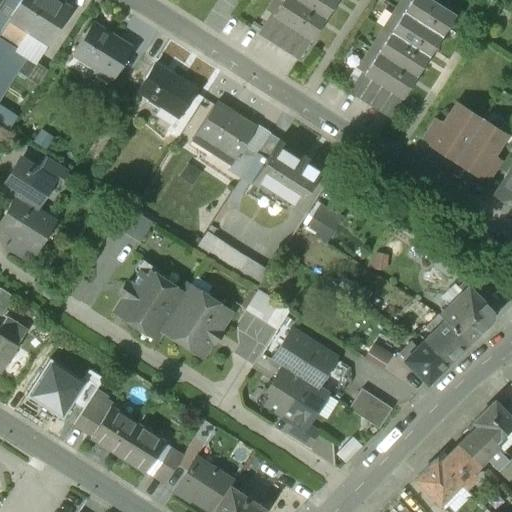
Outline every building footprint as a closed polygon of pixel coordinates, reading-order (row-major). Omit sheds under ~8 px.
[(0,30),(0,39),(26,57),(35,63),(69,9),(55,0),(19,0),(18,2),(0,30)] [(323,19),(294,0),(281,0),(272,15),(280,20),(290,27),(300,33),(310,40),(323,19)] [(335,0),(294,0),(323,19),(335,0)] [(454,16),(429,0),(410,0),(403,12),(440,36),(454,16)] [(440,36),(403,12),(390,32),(428,57),(440,36)] [(269,14),(256,34),(267,41),(280,20),(272,15),(269,14)] [(280,20),(267,41),(277,47),(290,27),(280,20)] [(114,40),(90,25),(73,52),(97,66),(94,72),(110,81),(130,48),(115,39),(114,40)] [(290,27),(277,47),(287,53),(300,33),(290,27)] [(428,57),(390,32),(377,53),(415,77),(428,57)] [(300,33),(287,53),(297,60),(310,40),(300,33)] [(0,98),(26,57),(0,39),(0,98)] [(415,77),(377,53),(364,74),(371,79),(381,85),(391,91),(401,98),(415,77)] [(177,80),(154,65),(137,91),(161,106),(156,114),(172,124),(194,89),(178,79),(177,80)] [(364,74),(361,72),(348,92),(358,99),(371,79),(364,74)] [(381,85),(371,79),(358,99),(368,105),(381,85)] [(381,85),(368,105),(378,111),(391,91),(381,85)] [(401,98),(391,91),(378,111),(389,118),(401,98)] [(213,105),(195,133),(217,147),(213,154),(230,165),(254,127),(253,126),(253,127),(236,116),(237,116),(235,115),(234,118),(213,105)] [(431,144),(430,145),(454,161),(480,120),(456,105),(443,125),(431,144)] [(433,118),(421,138),(431,144),(443,125),(433,118)] [(480,120),(454,161),(478,176),(478,175),(491,156),(504,135),(480,120)] [(269,133),(254,124),(253,126),(254,127),(230,165),(227,170),(240,178),(256,153),(269,133)] [(269,133),(256,153),(265,159),(277,141),(278,142),(279,139),(269,133)] [(265,159),(251,182),(294,209),(320,168),(278,142),(277,141),(265,159)] [(491,156),(478,175),(488,182),(501,162),(491,156)] [(66,173),(44,159),(37,171),(53,181),(52,182),(58,186),(66,173)] [(37,171),(26,164),(15,166),(1,188),(19,200),(34,209),(52,182),(53,181),(37,171)] [(511,166),(494,194),(511,205),(511,166)] [(34,209),(19,200),(13,210),(8,211),(0,222),(0,227),(14,236),(15,236),(35,249),(53,221),(34,209)] [(335,239),(343,210),(314,201),(305,230),(335,239)] [(151,223),(121,203),(108,224),(138,243),(151,223)] [(269,272),(206,232),(194,250),(257,290),(269,272)] [(35,249),(15,236),(14,236),(7,248),(27,261),(35,249)] [(469,268),(450,255),(442,267),(461,279),(469,268)] [(182,294),(155,276),(157,274),(156,270),(145,263),(130,286),(125,283),(118,294),(123,297),(114,311),(155,338),(161,328),(182,294)] [(228,312),(188,286),(182,294),(161,328),(201,354),(210,340),(214,343),(220,333),(216,330),(228,312)] [(466,286),(438,314),(439,315),(442,317),(467,343),(490,320),(492,316),(491,313),(490,310),(466,286)] [(0,288),(0,314),(0,315),(11,298),(12,296),(0,288)] [(278,304),(257,290),(244,310),(265,324),(278,304)] [(278,304),(265,324),(276,331),(289,310),(278,304)] [(467,343),(442,317),(439,315),(438,315),(443,320),(423,340),(446,364),(467,343)] [(26,329),(6,316),(5,318),(0,326),(0,335),(16,345),(26,329)] [(333,358),(290,330),(270,361),(280,367),(281,367),(301,380),(314,388),(315,387),(319,381),(324,379),(328,375),(326,369),(333,358)] [(0,335),(0,370),(16,345),(0,335)] [(423,340),(402,360),(426,384),(446,364),(423,340)] [(364,353),(383,365),(390,354),(371,342),(364,353)] [(62,420),(73,403),(86,384),(82,381),(49,360),(25,396),(62,420)] [(280,367),(259,400),(279,413),(301,380),(281,367),(280,367)] [(73,403),(83,409),(92,396),(102,379),(88,370),(82,381),(86,384),(73,403)] [(301,380),(279,413),(294,422),(303,428),(306,423),(325,394),(315,387),(314,388),(301,380)] [(390,408),(360,389),(347,409),(377,428),(390,408)] [(103,403),(92,396),(83,409),(73,425),(84,432),(103,403)] [(511,420),(493,401),(473,421),(502,450),(511,440),(511,420)] [(109,407),(90,438),(118,455),(137,425),(109,407)] [(473,421),(466,428),(469,432),(457,444),(478,465),(485,458),(496,470),(507,460),(500,453),(502,450),(473,421)] [(303,428),(294,422),(286,434),(306,447),(317,430),(306,423),(303,428)] [(163,442),(137,425),(118,455),(144,472),(162,444),(163,442)] [(162,444),(144,471),(164,484),(182,457),(162,444)] [(457,444),(450,451),(447,447),(435,459),(463,488),(476,476),(472,472),(478,465),(457,444)] [(232,483),(194,458),(186,471),(187,472),(175,491),(190,501),(192,499),(211,511),(212,511),(228,488),(229,488),(232,483)] [(463,488),(435,459),(414,479),(443,509),(463,488)] [(212,511),(260,511),(262,509),(229,488),(228,488),(212,511)]
